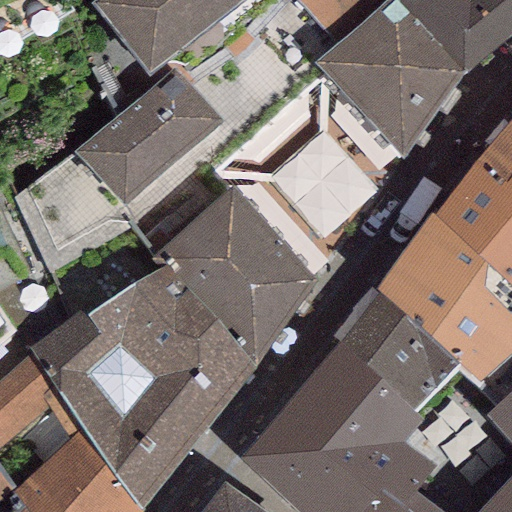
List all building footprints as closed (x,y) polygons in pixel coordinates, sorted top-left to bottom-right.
[(96,0),(148,64),(234,0),(96,0)] [(466,65),(401,0),(384,0),(316,58),(402,151),(466,65)] [(511,0),(401,0),(466,65),(511,26),(511,0)] [(92,125),(74,141),(93,160),(112,185),(125,204),(223,115),(176,67),(159,77),(137,96),(123,106),(104,113),(92,125)] [(511,111),(480,151),(502,176),(511,165),(511,111)] [(511,165),(502,176),(480,151),(435,206),(511,276),(511,165)] [(151,249),(163,262),(255,360),(317,279),(232,180),(151,249)] [(432,202),(375,280),(379,284),(478,373),(511,338),(511,276),(435,206),(432,202)] [(26,343),(32,352),(84,423),(146,504),(255,360),(163,262),(26,343)] [(478,373),(379,284),(337,334),(423,414),(401,437),(433,458),(444,466),(486,409),(498,393),(478,373)] [(0,334),(13,324),(0,304),(0,334)] [(239,450),(304,511),(353,511),(378,482),(402,502),(414,485),(433,458),(401,437),(423,414),(337,334),(239,450)] [(32,352),(0,377),(0,472),(11,486),(84,423),(32,352)] [(511,381),(498,393),(486,409),(511,438),(511,381)] [(84,423),(11,486),(33,511),(140,511),(146,504),(84,423)] [(511,511),(511,468),(470,511),(450,511),(414,485),(402,502),(378,482),(353,511),(511,511)] [(33,511),(11,486),(0,472),(0,511),(33,511)] [(273,511),(221,474),(192,511),(273,511)]
